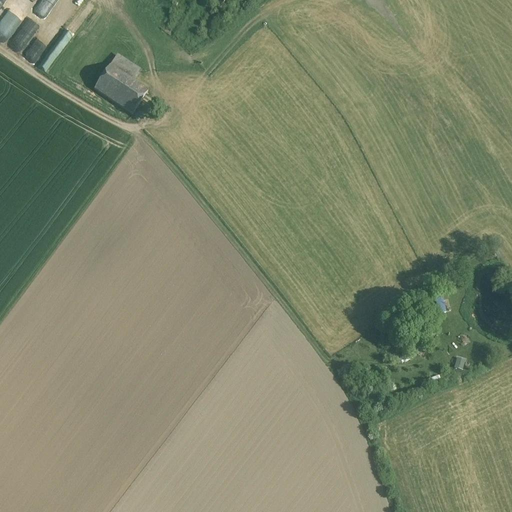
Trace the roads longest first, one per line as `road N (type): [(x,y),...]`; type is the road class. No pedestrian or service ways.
road 1 (track): [(333,367),(139,132)]
road 2 (track): [(139,132),(0,318)]
